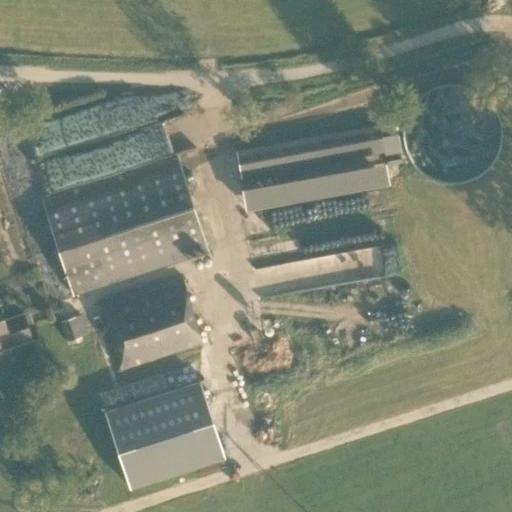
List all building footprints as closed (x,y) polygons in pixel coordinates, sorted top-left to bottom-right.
[(464,86),(452,84),(446,84),(435,87),(426,91),(418,97),(411,105),(405,115),(402,127),(402,134),(402,140),(405,152),(411,162),(419,171),(427,176),(436,180),(447,183),(453,183),(465,181),(470,179),(476,176),(486,168),(490,164),(496,154),(500,143),(501,133),(500,123),(496,113),(490,103),(486,98),(476,90),(470,88),(464,86)] [(384,151),(379,122),(235,148),(240,177),(384,151)] [(207,250),(176,155),(41,199),(72,294),(207,250)] [(385,160),(241,187),(245,209),(389,182),(385,160)] [(315,254),(320,287),(408,274),(403,242),(315,254)] [(201,342),(182,275),(101,302),(120,369),(201,342)] [(3,318),(0,310),(0,340),(2,347),(30,338),(22,312),(3,318)] [(81,335),(74,314),(60,319),(67,340),(81,335)] [(199,378),(102,410),(127,486),(224,455),(199,378)]
